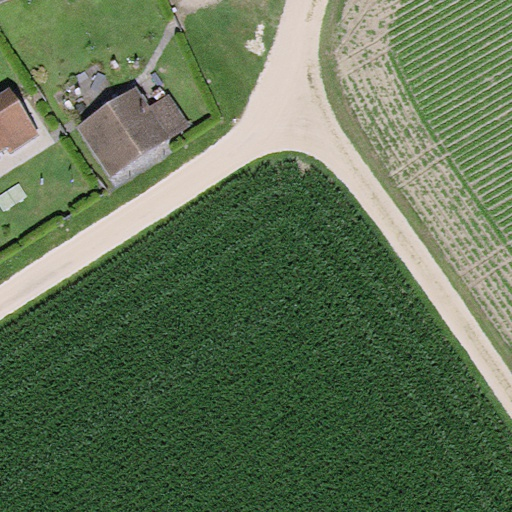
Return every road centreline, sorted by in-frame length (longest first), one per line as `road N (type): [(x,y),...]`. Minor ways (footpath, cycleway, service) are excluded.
road 1 (track): [(314,0),(294,40),(291,113),(0,301)]
road 2 (track): [(291,113),(346,154),(511,404)]
